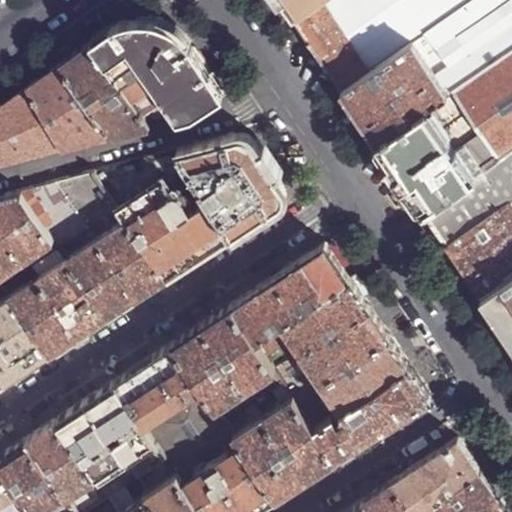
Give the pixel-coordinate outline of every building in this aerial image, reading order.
[(281,0),(294,18),(319,0),(281,0)] [(470,0),(319,0),(294,18),(319,55),(342,88),(413,40),(470,0)] [(511,0),(470,0),(413,40),(447,91),(511,45),(511,0)] [(156,18),(146,17),(141,17),(127,20),(114,26),(92,43),(150,125),(178,117),(196,113),(224,93),(183,34),(181,31),(169,23),(156,18)] [(413,40),(342,88),(360,114),(377,139),(425,106),(447,91),(413,40)] [(61,65),(112,136),(134,130),(150,125),(92,43),(73,56),(61,65)] [(471,174),(511,146),(511,45),(447,91),(425,106),(471,174)] [(42,79),(29,88),(63,149),(72,146),(112,136),(61,65),(42,79)] [(0,109),(0,165),(9,163),(63,149),(29,88),(11,101),(0,109)] [(425,106),(377,139),(404,178),(423,207),(471,174),(425,106)] [(234,231),(277,202),(281,178),(268,158),(257,142),(233,134),(180,148),(234,231)] [(511,146),(471,174),(423,207),(436,226),(447,241),(509,200),(511,197),(511,146)] [(201,252),(234,231),(180,148),(94,172),(118,207),(125,217),(166,274),(201,252)] [(118,207),(94,172),(79,176),(58,181),(89,225),(99,220),(118,207)] [(54,237),(60,246),(89,225),(58,181),(43,185),(21,191),(54,237)] [(54,237),(21,191),(0,196),(0,221),(26,256),(54,237)] [(511,204),(509,200),(447,241),(465,269),(482,293),(511,272),(511,204)] [(99,220),(106,230),(125,217),(118,207),(99,220)] [(149,286),(166,274),(125,217),(106,230),(97,236),(137,294),(149,286)] [(0,274),(26,256),(0,221),(0,274)] [(97,236),(89,225),(60,246),(61,247),(67,256),(97,236)] [(118,306),(137,294),(97,236),(67,256),(108,312),(118,306)] [(326,243),(232,304),(256,338),(273,328),(267,320),(276,314),(281,322),(283,321),(350,278),(335,255),(326,243)] [(96,320),(108,312),(67,256),(38,274),(79,332),(96,320)] [(3,285),(9,293),(38,274),(32,266),(3,285)] [(511,272),(482,293),(501,321),(511,336),(511,272)] [(9,293),(50,351),(66,341),(79,332),(38,274),(9,293)] [(356,288),(350,278),(283,321),(303,350),(370,307),(356,288)] [(0,299),(0,367),(8,378),(34,361),(50,351),(9,293),(0,299)] [(245,385),(274,366),(271,360),(256,338),(232,304),(213,316),(203,323),(245,385)] [(370,307),(303,350),(298,353),(276,368),(284,380),(293,394),(295,397),(389,336),(378,319),(370,307)] [(267,320),(273,328),(281,322),(276,314),(267,320)] [(256,338),(271,360),(293,346),(298,353),(303,350),(283,321),(281,322),(273,328),(256,338)] [(189,332),(174,342),(216,404),(245,385),(203,323),(189,332)] [(315,426),(409,365),(396,345),(389,336),(295,397),(315,426)] [(168,457),(186,483),(201,474),(202,476),(233,455),(231,453),(243,445),(235,432),(226,418),(216,404),(174,342),(159,352),(128,372),(116,380),(155,437),(168,457)] [(274,366),(276,368),(298,353),(293,346),(271,360),(274,366)] [(418,377),(409,365),(315,426),(337,457),(431,396),(418,377)] [(0,383),(8,378),(0,367),(0,383)] [(87,399),(126,457),(138,476),(155,465),(143,445),(155,437),(116,380),(101,390),(87,399)] [(264,412),(307,476),(322,467),(337,457),(315,426),(295,397),(293,394),(264,412)] [(96,476),(126,457),(87,399),(70,410),(57,418),(96,476)] [(307,476),(264,412),(235,432),(243,445),(278,496),(295,485),(307,476)] [(83,511),(109,495),(96,476),(57,418),(39,430),(27,438),(78,511),(83,511)] [(430,456),(393,480),(414,511),(425,511),(431,508),(481,470),(475,460),(459,437),(430,456)] [(78,511),(27,438),(12,447),(0,455),(0,458),(37,511),(78,511)] [(278,496),(243,445),(231,453),(233,455),(202,476),(201,474),(186,483),(205,511),(253,511),(263,505),(278,496)] [(138,476),(162,511),(205,511),(186,483),(168,457),(155,465),(138,476)] [(0,511),(37,511),(0,458),(0,511)] [(488,481),(481,470),(431,508),(434,511),(482,511),(501,499),(488,481)] [(162,511),(138,476),(109,495),(120,511),(162,511)] [(376,491),(364,499),(372,511),(414,511),(393,480),(376,491)] [(83,511),(120,511),(109,495),(83,511)] [(372,511),(364,499),(344,511),(372,511)] [(509,511),(501,499),(482,511),(509,511)]
